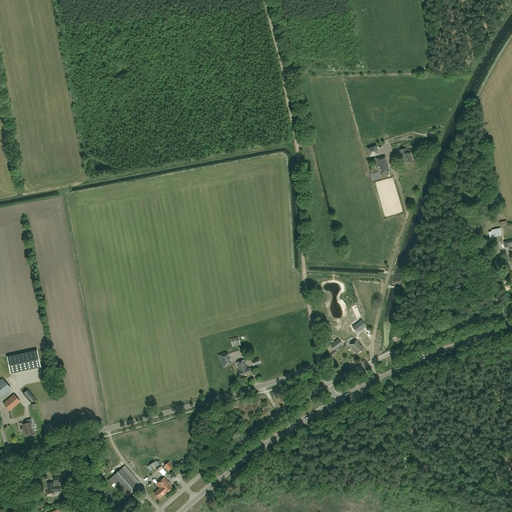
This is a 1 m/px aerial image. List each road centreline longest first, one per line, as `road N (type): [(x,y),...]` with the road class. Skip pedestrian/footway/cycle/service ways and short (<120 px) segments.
road 1 (track): [(264,0),(295,135),(315,370)]
road 2 (unclassified): [(0,457),(308,369),(336,400)]
road 3 (tertiary): [(181,511),(269,440),(336,400)]
road 4 (tertiary): [(336,400),(442,350),(511,328)]
